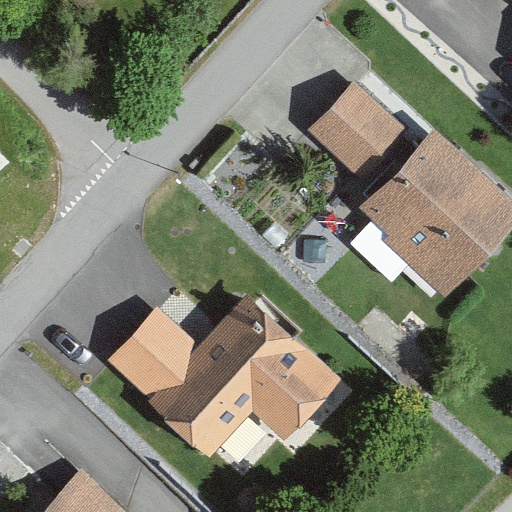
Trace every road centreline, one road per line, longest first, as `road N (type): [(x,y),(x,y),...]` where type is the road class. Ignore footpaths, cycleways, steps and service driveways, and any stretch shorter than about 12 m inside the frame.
road 1 (residential): [(123,163),(301,0)]
road 2 (residential): [(0,319),(123,163)]
road 3 (residential): [(123,163),(0,44)]
